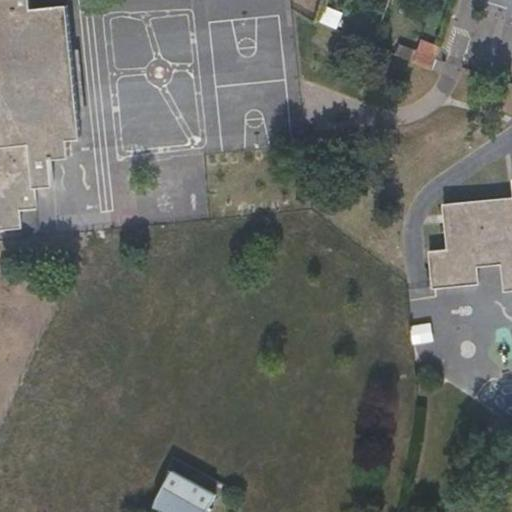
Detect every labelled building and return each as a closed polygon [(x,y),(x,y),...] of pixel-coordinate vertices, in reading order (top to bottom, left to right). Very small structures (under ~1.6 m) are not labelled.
[(0,0),(0,66),(25,64),(22,37),(71,32),(68,5),(32,8),(30,0),(0,0)] [(25,64),(0,66),(0,127),(79,119),(71,32),(22,37),(25,64)] [(436,58),(439,47),(421,41),(413,62),(432,70),(436,58)] [(79,119),(0,127),(0,228),(20,226),(19,209),(37,207),(35,186),(53,185),(51,159),(70,156),(68,139),(81,137),(79,119)] [(511,197),(443,204),(447,249),(429,252),(433,288),(480,284),(478,266),(502,265),(506,291),(511,290),(511,197)] [(412,344),(432,342),(430,323),(410,325),(412,344)] [(173,473),(154,507),(162,511),(206,511),(215,496),(173,473)]
